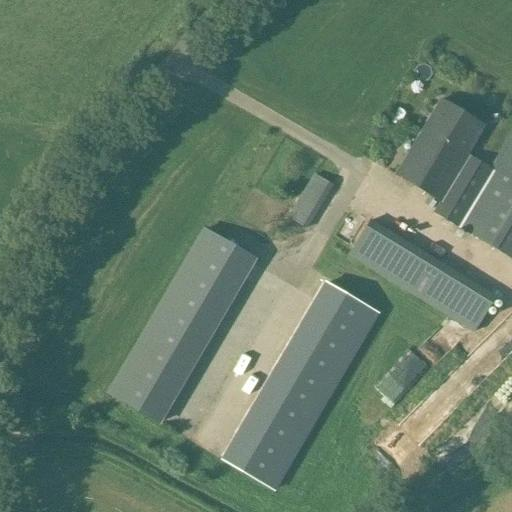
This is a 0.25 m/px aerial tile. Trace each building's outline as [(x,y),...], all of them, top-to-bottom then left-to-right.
[(440,102),(396,177),(439,202),(468,156),(484,128),(440,102)] [(490,169),(455,227),(511,261),(511,132),(511,134),(490,169)] [(439,202),(432,214),(455,227),(490,169),(468,156),(439,202)] [(314,175),(288,219),(308,231),(334,188),(314,175)] [(370,220),(348,257),(474,334),(496,298),(370,220)] [(202,229),(106,395),(159,426),(245,278),(256,260),(230,245),(202,229)] [(322,280),(218,459),(273,491),(378,313),(322,280)] [(455,463),(501,431),(489,414),(443,446),(455,463)]
